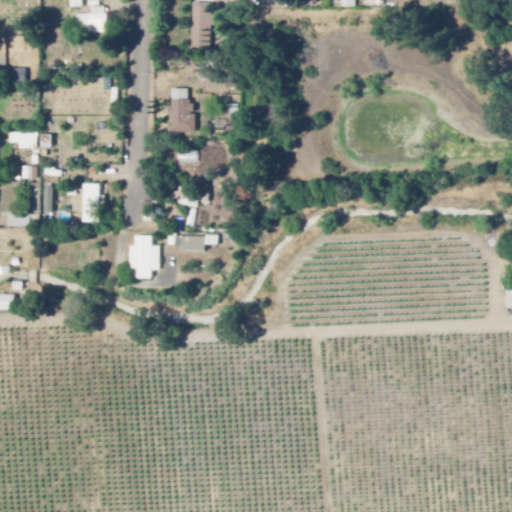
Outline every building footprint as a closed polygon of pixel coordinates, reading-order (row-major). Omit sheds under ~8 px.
[(84,10),(84,0),(70,0),(70,10),(84,10)] [(355,9),(355,0),(314,0),(315,0),(342,1),(342,9),(355,9)] [(193,50),(211,50),(212,27),(215,27),(215,5),(193,5),(193,50)] [(92,16),(78,15),(78,34),(107,34),(107,9),(92,9),(92,16)] [(14,86),(26,86),(27,70),(14,70),(14,86)] [(193,134),(194,91),(172,91),(171,134),(193,134)] [(39,135),(11,135),(11,145),(20,145),(20,150),(39,151),(39,135)] [(84,212),(92,212),(92,206),(100,206),(101,186),(85,186),(84,212)] [(197,210),(200,192),(181,190),(178,207),(197,210)] [(31,228),(31,217),(9,216),(9,228),(31,228)] [(161,248),(154,248),(154,238),(136,238),(136,247),(131,247),(132,273),(137,273),(137,282),(154,281),(154,273),(162,273),(161,248)] [(206,247),(218,247),(218,239),(171,238),(171,250),(206,251),(206,247)]
